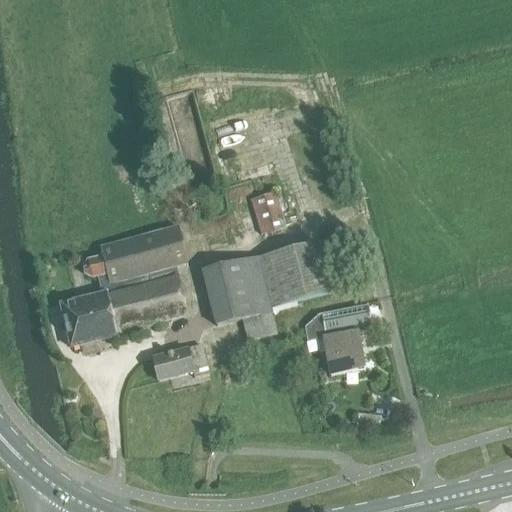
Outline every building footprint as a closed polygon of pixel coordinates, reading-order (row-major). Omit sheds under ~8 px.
[(262,237),(284,231),(275,195),(253,200),(262,237)] [(181,285),(177,270),(188,268),(179,229),(115,244),(128,297),(181,285)] [(115,244),(101,248),(103,259),(90,262),(84,269),(86,277),(94,280),(98,279),(102,297),(106,296),(108,302),(128,297),(115,244)] [(272,311),(332,296),(320,245),(204,273),(217,328),(244,322),(249,346),(279,339),(272,311)] [(104,342),(117,339),(116,337),(189,319),(181,285),(128,297),(108,302),(106,296),(102,297),(94,299),(104,342)] [(94,299),(62,306),(72,350),(104,342),(94,299)] [(333,380),(367,372),(357,330),(371,327),(366,305),(365,306),(365,307),(318,318),(307,329),(311,345),(324,342),(333,380)] [(195,380),(208,377),(202,348),(188,351),(194,375),(195,380)] [(188,351),(153,360),(159,383),(194,375),(188,351)] [(358,416),(357,426),(386,429),(387,419),(358,416)]
